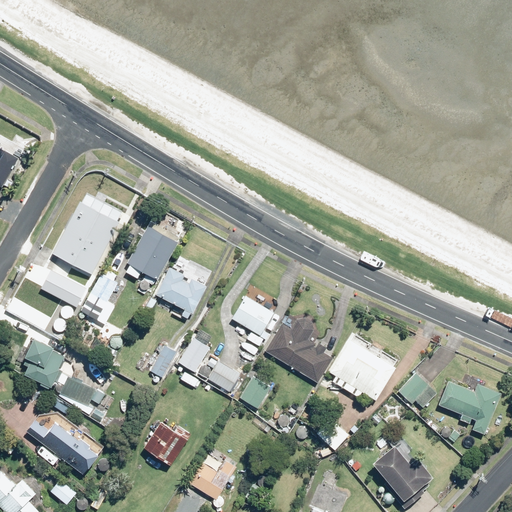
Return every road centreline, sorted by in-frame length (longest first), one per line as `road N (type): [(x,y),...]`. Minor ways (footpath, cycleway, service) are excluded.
road 1 (secondary): [(83,117),(279,233),(511,341)]
road 2 (residential): [(0,265),(83,117)]
